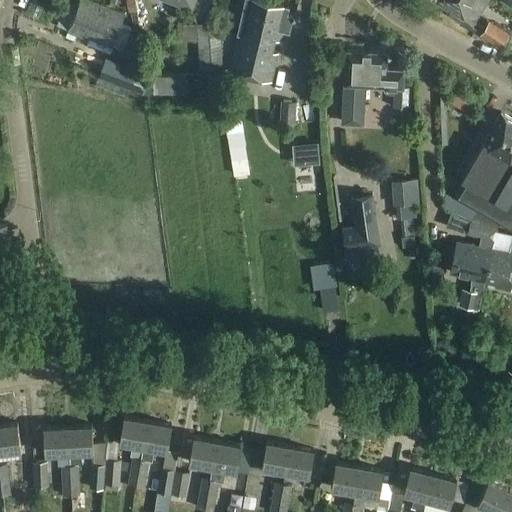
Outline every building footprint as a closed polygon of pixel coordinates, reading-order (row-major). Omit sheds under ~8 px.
[(65,1),(56,24),(68,29),(65,37),(81,43),(81,42),(84,35),(112,46),(114,40),(121,23),(125,12),(93,0),(79,0),(77,6),(65,1)] [(163,0),(192,11),(196,0),(163,0)] [(288,34),(292,17),(286,15),(287,8),(254,0),(245,0),(228,73),(270,83),(277,54),(271,53),(274,41),(280,42),(282,32),(288,34)] [(434,0),(433,2),(447,10),(445,14),(462,25),(477,0),(434,0)] [(178,39),(197,41),(199,67),(200,67),(220,66),(222,66),(220,22),(219,22),(196,23),(196,24),(178,24),(178,39)] [(501,47),(509,36),(489,22),(481,34),(501,47)] [(345,84),(343,114),(360,115),(362,115),(364,85),(385,86),(388,86),(402,87),(403,69),(386,68),(387,52),(346,50),(345,84)] [(137,70),(106,58),(98,77),(129,90),(137,70)] [(243,94),(232,93),(231,102),(242,103),(243,94)] [(281,101),(279,125),(294,126),(295,102),(281,101)] [(511,119),(501,113),(484,142),(511,160),(511,119)] [(293,144),(294,164),(318,162),(317,142),(293,144)] [(465,180),(455,198),(477,211),(471,220),(471,221),(471,222),(495,229),(498,223),(499,224),(511,231),(511,160),(484,142),(463,179),(465,180)] [(418,178),(402,180),(403,204),(419,203),(418,178)] [(351,196),(355,225),(342,227),(345,249),(380,244),(373,193),(351,196)] [(406,218),(408,235),(410,234),(416,234),(414,217),(408,218),(406,218)] [(456,241),(449,272),(472,277),(471,282),(465,305),(477,308),(483,285),(492,243),(495,229),(471,222),(467,233),(481,237),(478,246),(456,241)] [(492,243),(483,285),(511,291),(511,285),(511,247),(493,243),(492,243)] [(463,382),(480,386),(484,370),(467,366),(467,369),(458,367),(455,377),(464,379),(463,382)] [(508,390),(509,389),(511,385),(511,374),(506,369),(497,379),(508,390)] [(125,417),(121,442),(132,444),(132,445),(130,456),(133,457),(128,485),(135,487),(140,458),(142,447),(147,420),(125,417)] [(140,458),(135,487),(138,487),(143,489),(148,459),(151,460),(153,449),(168,452),(173,425),(149,421),(147,420),(142,447),(140,458)] [(18,423),(0,425),(0,452),(22,449),(18,423)] [(69,426),(67,426),(69,453),(70,465),(71,495),(80,494),(78,464),(81,464),(80,452),(94,452),(93,425),(69,426)] [(67,426),(45,428),(46,454),(57,454),(57,465),(61,465),(69,465),(70,465),(69,453),(67,426)] [(189,463),(213,468),(217,441),(193,437),(189,463)] [(211,479),(206,508),(205,511),(213,511),(214,510),(213,510),(218,479),(223,480),(225,470),(237,472),(241,445),(217,441),(213,468),(211,479)] [(260,468),(284,472),(288,445),(264,441),(260,468)] [(288,445),(284,472),(308,476),(313,449),(288,445)] [(106,459),(105,483),(119,483),(120,460),(106,459)] [(33,462),(34,486),(48,485),(47,461),(33,462)] [(329,488),(353,492),(358,465),(334,461),(329,488)] [(0,463),(0,476),(2,493),(4,507),(11,506),(10,498),(12,498),(14,496),(14,485),(9,486),(6,463),(0,463)] [(91,464),(89,487),(102,488),(104,465),(91,464)] [(69,465),(61,465),(63,495),(71,495),(70,465),(69,465)] [(358,465),(353,492),(377,496),(381,469),(358,465)] [(423,511),(424,510),(427,499),(425,499),(433,473),(409,467),(404,485),(402,493),(414,496),(415,496),(411,508),(416,509),(414,511),(423,511)] [(161,468),(157,491),(170,494),(174,470),(161,468)] [(175,471),(171,493),(185,495),(189,474),(175,471)] [(456,480),(433,473),(425,499),(427,499),(449,505),(456,480)] [(198,506),(206,508),(211,479),(203,477),(198,506)] [(488,479),(477,504),(493,511),(499,511),(510,490),(488,479)] [(275,482),(269,511),(272,511),(277,511),(283,484),(275,482)] [(283,484),(277,511),(285,511),(290,485),(283,484)] [(499,511),(511,511),(511,490),(510,490),(499,511)] [(157,493),(156,502),(168,504),(169,494),(157,493)] [(344,502),(342,511),(350,511),(352,504),(344,502)]
